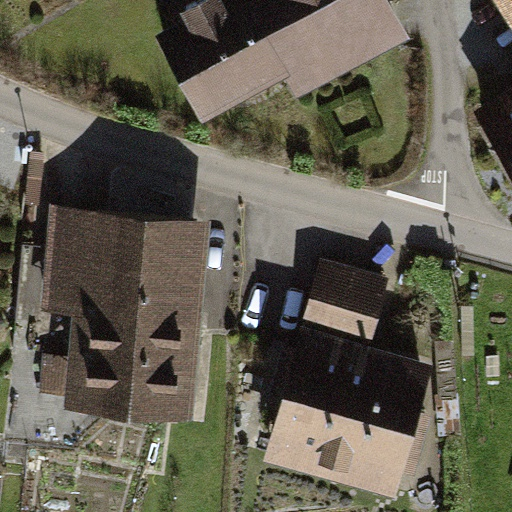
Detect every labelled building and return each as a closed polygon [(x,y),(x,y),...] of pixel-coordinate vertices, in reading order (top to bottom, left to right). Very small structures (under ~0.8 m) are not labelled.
[(192,20),(165,35),(202,104),(390,3),(388,0),(229,0),(222,4),(220,0),(196,0),(185,6),(192,20)] [(511,101),(486,118),(511,158),(511,101)] [(192,221),(58,209),(50,303),(90,309),(83,394),(176,402),(192,221)] [(381,281),(324,265),(307,321),(365,338),(381,281)] [(423,371),(304,337),(276,435),(395,469),(423,371)] [(75,356),(46,354),(43,388),(73,390),(75,356)]
